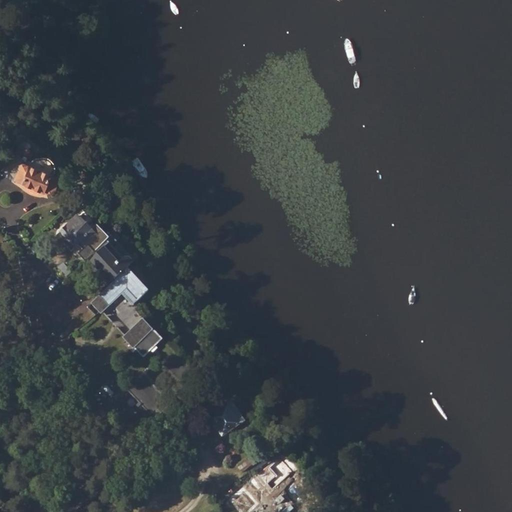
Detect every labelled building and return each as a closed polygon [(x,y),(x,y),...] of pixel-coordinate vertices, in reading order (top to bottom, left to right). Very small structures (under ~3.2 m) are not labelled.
[(64,182),(23,165),(15,184),(56,201),(64,182)] [(99,254),(112,241),(101,230),(95,234),(85,224),(83,225),(80,222),(63,239),(77,253),(85,247),(89,252),(95,249),(99,254)] [(94,271),(112,290),(129,274),(136,268),(132,264),(126,263),(123,266),(112,255),(94,271)] [(100,301),(110,313),(128,295),(142,307),(151,298),(129,274),(112,290),(100,301)] [(137,350),(148,340),(139,330),(127,341),(137,350)] [(164,348),(155,338),(139,353),(147,362),(164,348)] [(173,405),(147,376),(129,391),(157,419),(173,405)] [(230,403),(224,403),(207,415),(222,438),(243,423),(230,403)] [(263,458),(257,448),(244,457),(250,466),(263,458)] [(271,490),(293,471),(279,455),(256,474),(271,490)]
